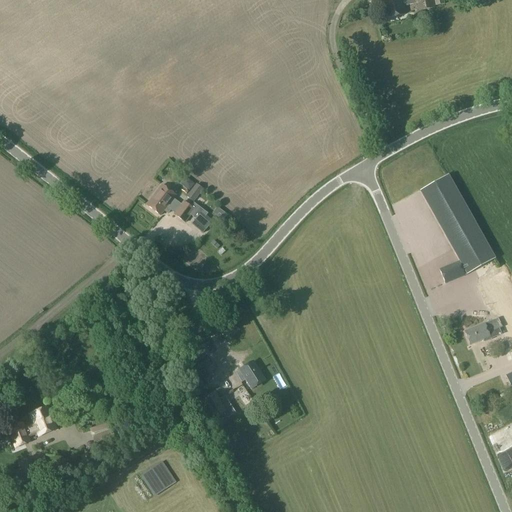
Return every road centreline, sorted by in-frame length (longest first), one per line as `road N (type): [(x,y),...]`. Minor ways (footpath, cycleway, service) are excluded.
road 1 (tertiary): [(362,166),(257,261),(192,283),(0,142)]
road 2 (unclassified): [(503,511),(362,166)]
road 3 (tertiary): [(511,100),(440,123),(362,166)]
